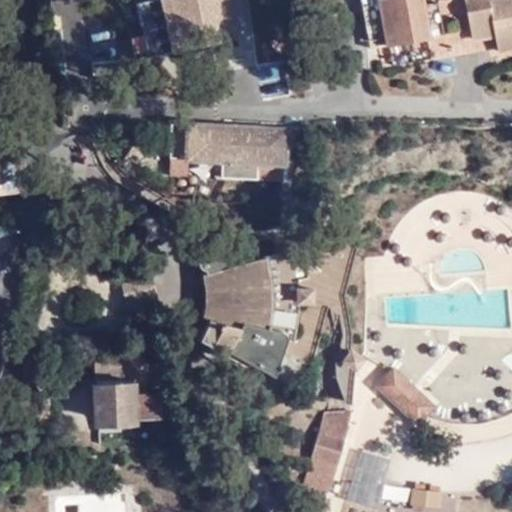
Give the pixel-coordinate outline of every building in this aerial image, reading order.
[(229,0),(163,0),(173,47),(237,35),(229,0)] [(381,25),(384,43),(427,35),(420,0),(367,0),(372,26),(381,25)] [(463,0),(472,41),(493,37),(496,37),(488,0),(463,0)] [(511,0),(488,0),(496,37),(493,37),(496,53),(511,49),(511,0)] [(447,32),(427,35),(384,43),(387,59),(450,47),(447,32)] [(118,58),(89,58),(89,72),(119,71),(118,58)] [(260,128),(185,124),(175,124),(173,159),(222,161),(222,178),(256,180),(257,163),(273,164),(275,141),(260,140),(260,128)] [(0,192),(16,191),(14,170),(14,159),(0,160),(0,192)] [(141,251),(137,235),(112,241),(117,257),(141,251)] [(346,337),(353,242),(301,238),(297,291),(330,293),(325,368),(355,370),(357,338),(346,337)] [(284,329),(291,331),(294,315),(295,292),(294,274),(292,259),(290,247),(227,265),(222,251),(205,255),(201,256),(199,256),(197,257),(196,259),(195,261),(194,262),(194,265),(194,267),(195,269),(202,272),(199,273),(203,288),(203,304),(201,316),(205,317),(203,324),(196,336),(206,343),(205,347),(222,356),(226,348),(269,372),(281,337),(284,329)] [(130,311),(156,304),(146,270),(121,277),(130,311)] [(288,339),(291,331),(284,329),(281,337),(288,339)] [(139,353),(115,354),(116,365),(127,365),(140,364),(139,353)] [(141,375),(140,364),(127,365),(116,365),(115,354),(100,355),(100,360),(91,361),(94,418),(157,415),(155,392),(142,393),(141,375)] [(394,367),(375,387),(394,405),(412,385),(394,367)] [(422,395),(412,385),(394,405),(403,414),(422,395)] [(422,395),(403,414),(417,427),(436,408),(422,395)] [(330,493),(352,411),(323,413),(303,486),(330,493)] [(358,455),(353,498),(378,501),(382,458),(358,455)] [(409,500),(442,500),(442,482),(409,483),(409,500)] [(406,499),(403,511),(452,511),(453,507),(406,499)]
